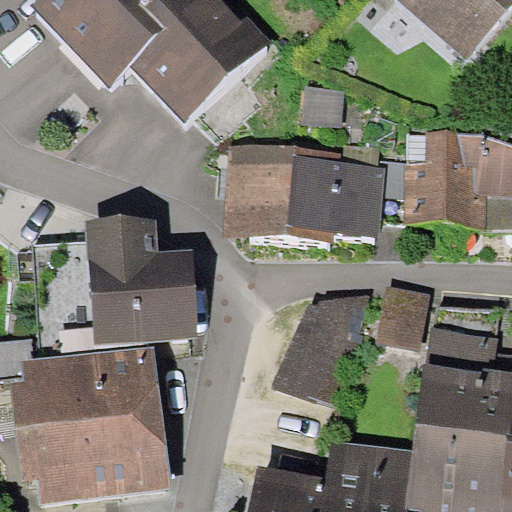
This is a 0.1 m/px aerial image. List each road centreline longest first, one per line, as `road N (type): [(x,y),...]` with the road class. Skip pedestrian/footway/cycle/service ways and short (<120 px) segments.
road 1 (residential): [(0,151),(173,219),(248,268)]
road 2 (residential): [(248,268),(511,281)]
road 3 (residential): [(248,268),(195,511)]
